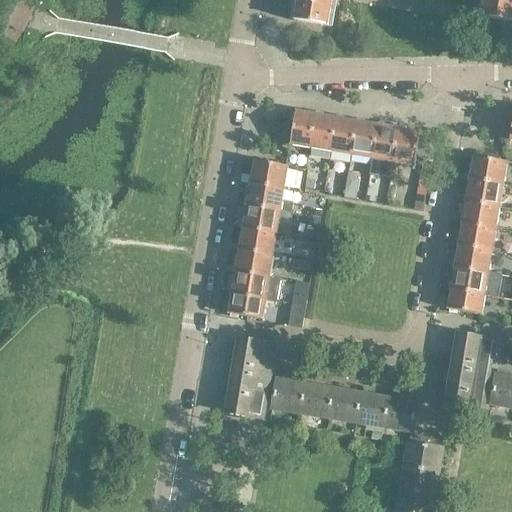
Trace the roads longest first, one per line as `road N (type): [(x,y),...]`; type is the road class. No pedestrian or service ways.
road 1 (unclassified): [(170,511),(241,61)]
road 2 (residential): [(321,334),(405,348),(425,324),(460,78)]
road 3 (residential): [(460,78),(293,80),(241,61)]
